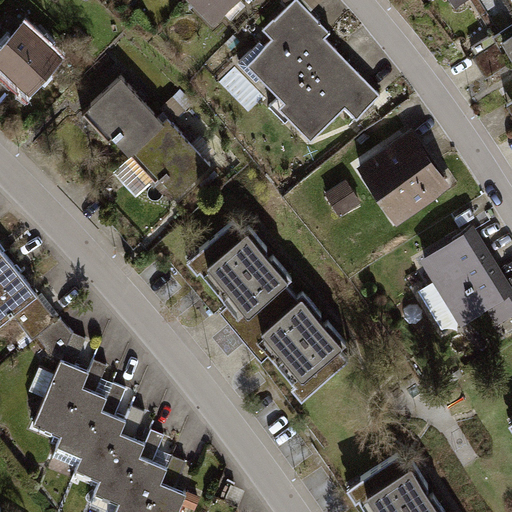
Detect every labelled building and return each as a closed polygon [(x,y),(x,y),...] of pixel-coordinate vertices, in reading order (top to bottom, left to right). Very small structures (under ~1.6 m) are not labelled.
[(219,0),(230,11),(242,0),(219,0)] [(263,27),(272,36),(247,60),(279,94),(269,104),(285,121),(290,116),(311,135),(344,102),(355,113),(379,93),(324,37),(330,31),(300,0),(293,0),(275,18),(273,16),(263,27)] [(511,0),(471,0),(492,30),(468,45),(487,73),(511,57),(511,0)] [(24,16),(0,42),(0,80),(9,89),(17,80),(30,92),(56,63),(65,53),(24,16)] [(109,85),(86,106),(155,178),(158,174),(176,193),(201,170),(209,161),(166,116),(162,120),(119,75),(109,85)] [(452,183),(412,126),(356,164),(396,222),(452,183)] [(345,179),(325,191),(338,212),(358,200),(345,179)] [(233,218),(185,258),(195,268),(198,265),(226,299),(219,305),(260,353),(266,347),(295,381),(291,384),(301,396),(349,356),(339,344),(342,341),(299,290),(297,292),(287,280),(290,277),(247,226),(242,229),(233,218)] [(511,287),(472,224),(420,257),(460,320),(486,304),(497,322),(511,312),(511,287)] [(0,320),(13,310),(37,292),(30,282),(18,267),(0,244),(0,320)] [(37,292),(13,310),(34,336),(37,333),(57,318),(37,292)] [(62,355),(75,361),(85,335),(74,331),(62,314),(57,318),(37,333),(49,350),(62,355)] [(62,355),(34,423),(62,434),(57,445),(81,456),(77,468),(99,478),(93,493),(120,504),(116,511),(178,511),(182,503),(188,490),(178,485),(176,484),(162,478),(168,464),(160,460),(154,458),(140,452),(146,439),(138,436),(135,434),(121,429),(127,415),(119,411),(115,410),(103,405),(108,392),(100,389),(96,387),(83,382),(90,367),(79,362),(75,361),(62,355)] [(83,382),(96,387),(107,362),(94,356),(90,367),(83,382)] [(103,405),(115,410),(126,386),(113,380),(108,392),(103,405)] [(121,429),(135,434),(146,409),(132,403),(127,415),(121,429)] [(140,452),(154,458),(165,432),(151,426),(146,439),(140,452)] [(162,478),(176,484),(188,459),(174,452),(168,464),(162,478)] [(399,452),(346,485),(354,498),(357,496),(367,511),(442,511),(411,462),(407,464),(399,452)] [(188,490),(182,503),(195,508),(201,495),(188,490)]
